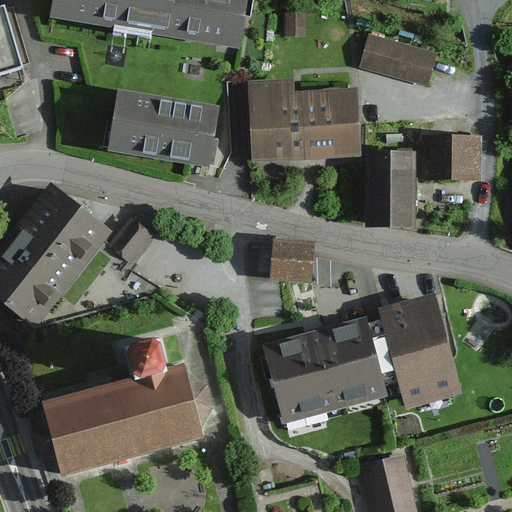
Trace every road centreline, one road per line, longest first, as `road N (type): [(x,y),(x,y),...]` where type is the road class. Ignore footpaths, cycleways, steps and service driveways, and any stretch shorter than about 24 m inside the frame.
road 1 (residential): [(511,269),(307,229),(71,169),(19,162),(0,169)]
road 2 (unknown): [(234,212),(244,152),(241,92),(230,70),(164,51)]
